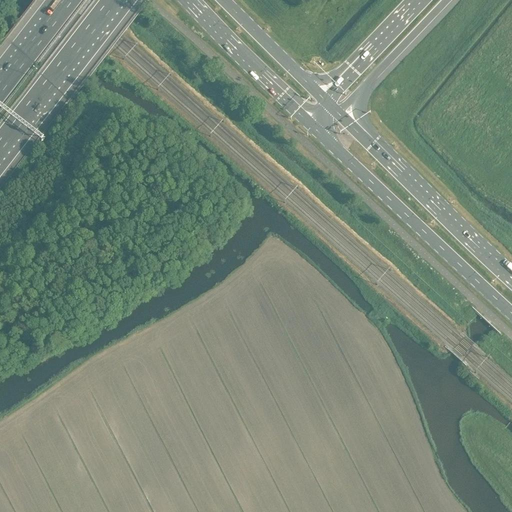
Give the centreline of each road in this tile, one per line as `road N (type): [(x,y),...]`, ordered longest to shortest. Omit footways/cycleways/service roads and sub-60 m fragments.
road 1 (primary): [(313,125),(511,312)]
road 2 (primary): [(511,277),(339,112)]
road 3 (motorway): [(0,145),(111,0)]
road 4 (primary): [(187,0),(313,125)]
road 5 (motorway): [(339,112),(445,0)]
road 6 (primary): [(324,99),(224,0)]
road 7 (motorway): [(416,0),(324,99)]
